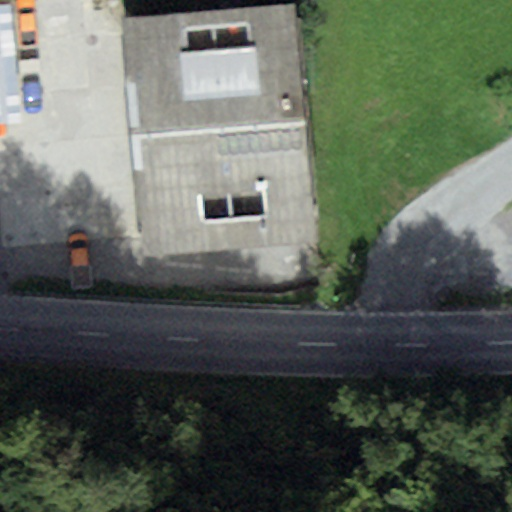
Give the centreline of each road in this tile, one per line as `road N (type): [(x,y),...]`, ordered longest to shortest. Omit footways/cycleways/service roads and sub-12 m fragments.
road 1 (tertiary): [(0,327),(345,348),(511,342)]
road 2 (track): [(511,183),(373,298),(345,348)]
